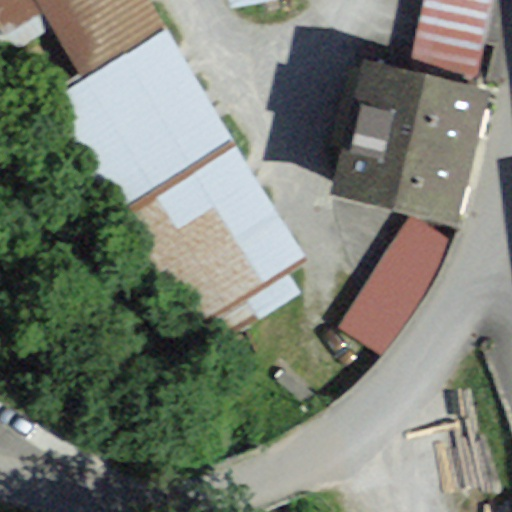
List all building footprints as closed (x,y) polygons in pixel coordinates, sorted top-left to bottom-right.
[(42,1),(43,0),(0,0),(0,8),(7,21),(42,1)] [(80,66),(163,18),(152,0),(43,0),(42,1),(80,66)] [(493,0),(427,0),(416,53),(479,67),(493,0)] [(300,257),(163,18),(80,66),(49,84),(186,322),(300,257)] [(339,180),(465,209),(496,71),(479,67),(416,53),(371,43),(339,180)] [(448,247),(407,223),(347,330),(389,353),(448,247)]
